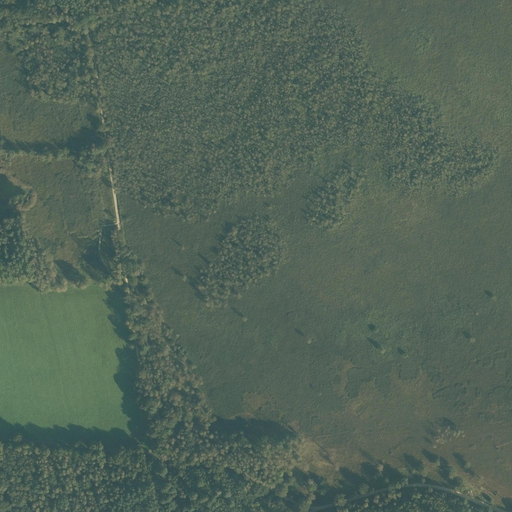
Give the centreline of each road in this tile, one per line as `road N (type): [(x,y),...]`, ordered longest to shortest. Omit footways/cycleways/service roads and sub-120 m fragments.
road 1 (track): [(118,223),(89,24)]
road 2 (track): [(502,511),(427,485),(315,510)]
road 3 (track): [(153,455),(124,270)]
road 4 (track): [(315,510),(229,466),(153,455)]
road 5 (track): [(153,455),(0,436)]
